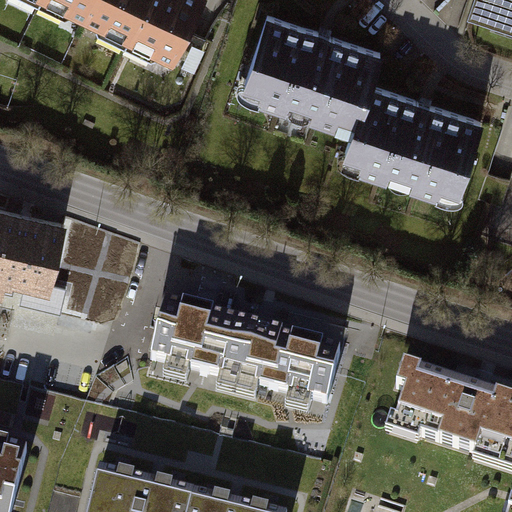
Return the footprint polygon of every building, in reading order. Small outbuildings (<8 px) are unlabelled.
[(47,0),(171,59),(199,0),(47,0)] [(511,0),(469,0),(467,9),(511,24),(511,0)] [(384,46),(264,6),(240,80),(259,86),(255,98),(348,128),(341,150),(359,155),(355,167),(437,194),(441,183),(460,189),(484,114),(373,78),(384,46)] [(69,217),(0,201),(0,294),(5,296),(8,282),(25,286),(21,303),(61,312),(67,287),(53,284),(69,217)] [(326,403),(339,351),(279,336),(280,332),(163,303),(148,361),(168,366),(170,357),(185,360),(183,369),(220,378),(223,369),(255,377),(253,386),(289,395),(291,386),(308,390),(306,398),(326,403)] [(472,460),(498,469),(511,424),(511,398),(402,363),(394,387),(404,391),(395,418),(390,417),(385,432),(420,444),(422,438),(474,455),(472,460)] [(511,424),(498,469),(511,473),(511,424)] [(0,511),(12,511),(29,448),(0,440),(0,511)] [(289,511),(101,466),(89,511),(289,511)]
